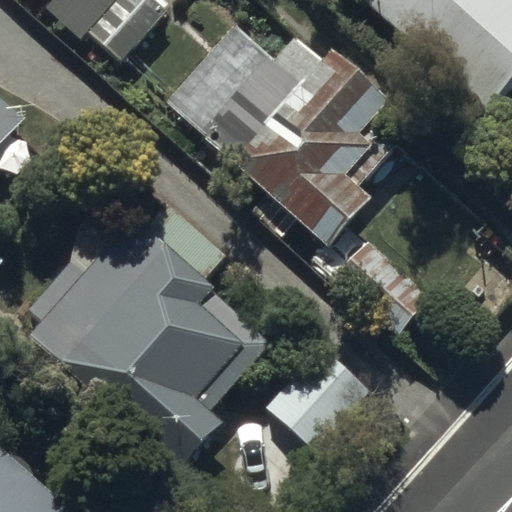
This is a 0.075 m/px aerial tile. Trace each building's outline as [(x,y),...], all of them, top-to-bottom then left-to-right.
[(63,0),(45,20),(109,78),(164,18),(144,0),(63,0)] [(376,0),(362,15),(487,128),(511,101),(511,5),(506,0),(376,0)] [(228,39),(157,118),(325,270),(371,220),(348,198),(373,171),(357,156),(390,120),(329,65),(315,81),(290,58),(271,78),(228,39)] [(0,149),(22,125),(0,104),(0,149)] [(271,360),(137,238),(81,299),(58,279),(12,330),(35,350),(23,363),(170,496),(220,441),(208,430),(271,360)] [(338,297),(396,350),(425,318),(367,265),(338,297)] [(320,369),(264,430),(313,475),(369,414),(320,369)] [(0,511),(39,511),(0,476),(0,511)]
